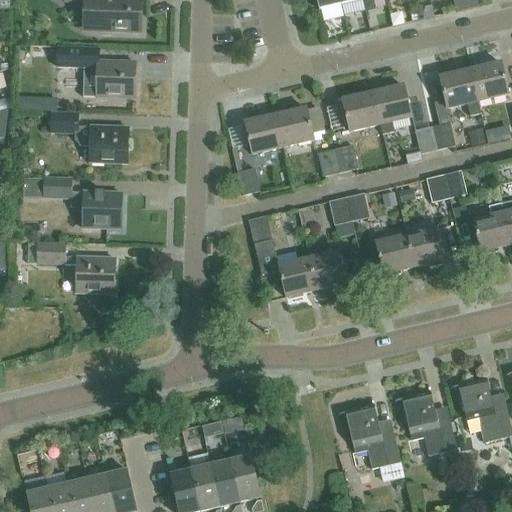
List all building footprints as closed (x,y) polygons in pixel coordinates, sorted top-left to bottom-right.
[(90,33),(141,35),(142,0),(63,0),(63,4),(91,5),(90,33)] [(342,6),(340,0),(316,0),(319,11),(342,6)] [(57,49),(57,69),(85,70),(97,71),(96,98),(134,99),(135,64),(97,62),(98,51),(86,50),(57,49)] [(502,65),(470,72),(477,103),(509,96),(502,65)] [(439,127),(432,129),(438,152),(455,148),(450,125),(451,125),(448,110),(467,106),(470,118),(480,116),(477,104),(477,103),(470,72),(439,79),(445,102),(434,105),(439,127)] [(404,87),(373,95),(380,126),(411,118),(404,87)] [(380,126),(373,95),(342,102),(350,133),(380,126)] [(307,110),(276,117),(283,148),(314,141),(307,110)] [(74,141),(80,147),(90,148),(89,163),(127,165),(129,130),(79,127),(79,116),(51,115),(50,135),(74,136),(74,141)] [(283,148),(276,117),(245,124),(252,156),(283,148)] [(438,152),(432,129),(415,133),(420,156),(438,152)] [(353,147),(335,151),(341,175),(358,171),(353,147)] [(341,175),(335,151),(318,156),(323,179),(341,175)] [(237,175),(242,197),(260,194),(255,171),(237,175)] [(462,173),(444,177),(450,200),(467,197),(462,173)] [(450,200),(444,177),(427,181),(431,205),(450,200)] [(43,200),(71,201),(71,181),(44,180),(43,200)] [(82,229),(120,230),(121,195),(83,193),(82,229)] [(364,196),(347,200),(352,223),(369,219),(364,196)] [(352,223),(347,200),(329,204),(334,227),(352,223)] [(505,214),(504,215),(511,246),(511,245),(511,212),(510,204),(502,206),(505,214)] [(473,222),(481,253),(511,246),(504,215),(473,222)] [(249,223),(254,246),(272,242),(266,219),(249,223)] [(438,230),(406,237),(414,269),(445,261),(438,230)] [(414,269),(406,237),(375,245),(383,276),(414,269)] [(115,260),(65,258),(65,246),(37,245),(37,266),(77,268),(76,294),(113,296),(115,260)] [(341,252),(309,259),(317,291),(348,284),(341,252)] [(317,291),(309,259),(278,267),(286,299),(317,291)] [(487,380),(458,387),(469,435),(482,432),(484,445),(511,438),(511,432),(505,405),(493,408),(487,380)] [(424,439),(428,458),(457,451),(449,418),(437,421),(430,393),(402,400),(411,442),(424,439)] [(374,407),(346,413),(355,455),(368,452),(372,471),(401,465),(393,431),(380,434),(374,407)] [(345,496),(378,491),(375,472),(350,476),(347,455),(339,456),(345,496)] [(252,457),(231,462),(240,505),(261,500),(252,457)] [(231,462),(211,467),(221,509),(240,505),(231,462)] [(211,467),(191,472),(200,511),(208,511),(221,509),(211,467)] [(377,473),(380,487),(403,482),(399,467),(377,473)] [(137,511),(128,472),(107,476),(115,511),(137,511)] [(200,511),(191,472),(170,476),(178,511),(200,511)] [(115,511),(107,476),(87,481),(94,511),(115,511)] [(94,511),(87,481),(67,486),(73,511),(94,511)] [(73,511),(67,486),(47,490),(52,511),(73,511)] [(52,511),(47,490),(26,495),(30,511),(52,511)] [(252,511),(264,511),(262,502),(257,503),(252,511)]
